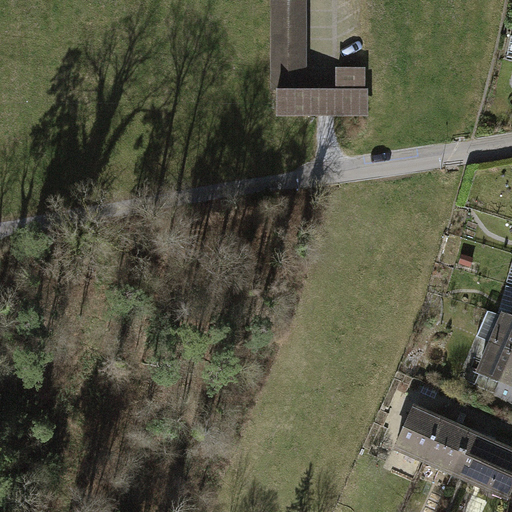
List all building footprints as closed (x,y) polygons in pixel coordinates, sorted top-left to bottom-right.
[(276,88),(304,88),(303,0),(272,0),(274,88),(276,88)] [(304,88),(276,88),(276,105),(276,117),(362,116),(361,67),(336,67),(336,87),(304,88)] [(511,317),(502,313),(491,342),(511,350),(511,317)] [(510,401),(511,397),(511,350),(491,342),(477,374),(501,381),(493,395),(510,401)] [(394,445),(424,459),(441,420),(412,407),(394,445)] [(470,433),(441,420),(424,459),(452,471),(470,433)] [(511,452),(470,433),(452,471),(481,484),(484,478),(496,483),(498,479),(511,485),(511,481),(511,452)]
